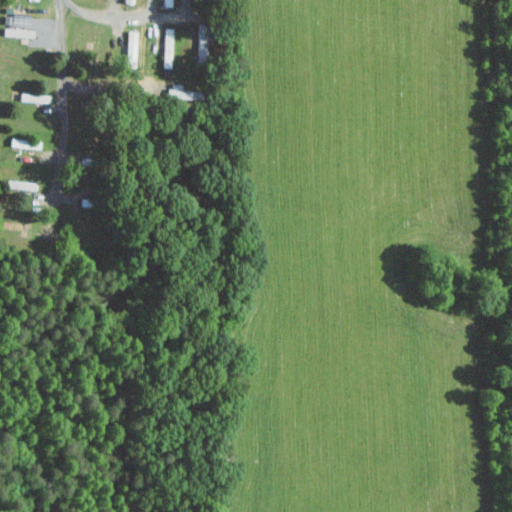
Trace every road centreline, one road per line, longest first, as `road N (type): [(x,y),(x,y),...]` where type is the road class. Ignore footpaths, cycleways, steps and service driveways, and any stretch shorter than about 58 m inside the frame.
road 1 (residential): [(61,0),(54,240)]
road 2 (residential): [(63,8),(201,17)]
